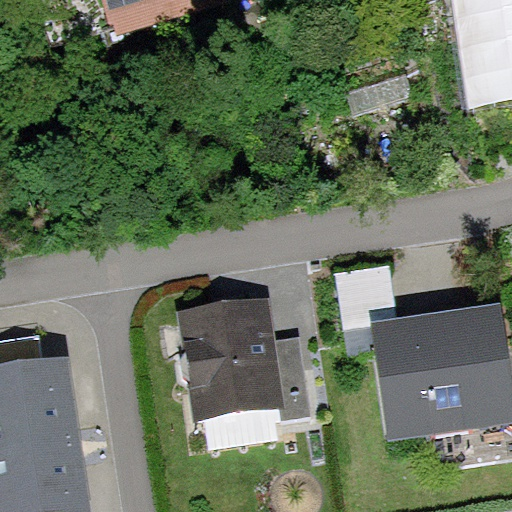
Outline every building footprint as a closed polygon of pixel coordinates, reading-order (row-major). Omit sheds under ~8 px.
[(105,0),(116,35),(229,0),(105,0)] [(511,0),(456,0),(473,110),(511,104),(511,0)] [(511,430),(511,362),(504,308),(423,320),(399,323),(391,266),(336,274),(349,363),(374,359),(386,448),(511,430)] [(271,301),(181,314),(196,421),(281,409),(283,420),(311,416),(300,342),(278,345),(271,301)] [(71,358),(43,362),(39,338),(0,343),(0,511),(92,511),(87,475),(79,419),(71,358)]
